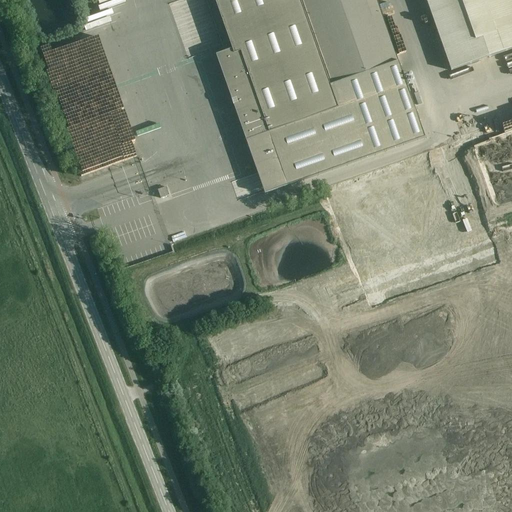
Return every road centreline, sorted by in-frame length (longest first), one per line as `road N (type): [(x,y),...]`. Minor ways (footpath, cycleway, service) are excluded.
road 1 (tertiary): [(169,511),(0,79)]
road 2 (unknown): [(168,161),(169,99),(153,0)]
